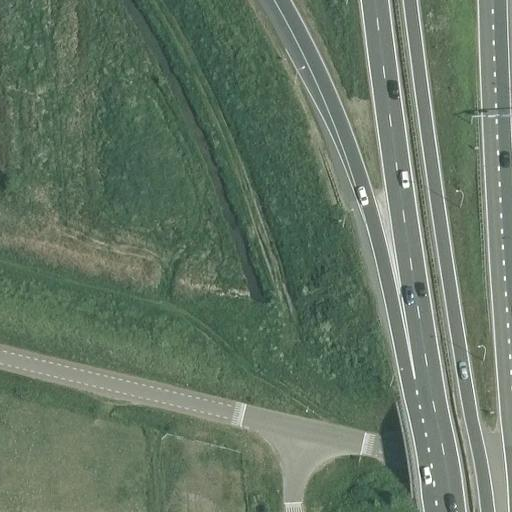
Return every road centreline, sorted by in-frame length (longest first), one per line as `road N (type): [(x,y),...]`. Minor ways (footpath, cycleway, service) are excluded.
road 1 (motorway): [(483,511),(409,0)]
road 2 (trunk): [(511,413),(491,0)]
road 3 (motorway): [(278,0),(342,131),(426,378)]
road 4 (track): [(0,259),(157,299),(303,399),(328,437)]
road 5 (motorway): [(373,0),(426,378)]
road 6 (unclassified): [(297,430),(0,358)]
road 7 (unclassified): [(511,477),(297,430)]
road 8 (trunk): [(426,378),(449,511)]
